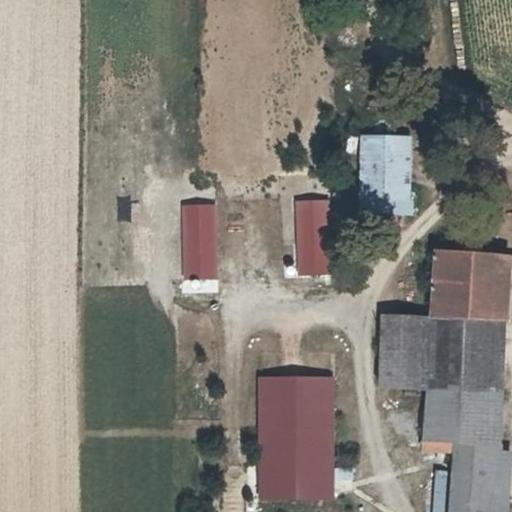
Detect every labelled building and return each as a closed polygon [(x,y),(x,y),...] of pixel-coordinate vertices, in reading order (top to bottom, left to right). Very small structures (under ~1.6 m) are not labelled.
[(410,212),(410,132),(361,132),(361,212),(410,212)] [(447,281),(444,349),(511,352),(511,340),(470,339),(471,281),(447,281)] [(511,281),(471,281),(470,339),(511,340),(511,281)] [(511,406),(511,352),(444,349),(394,347),(391,416),(442,418),(511,422),(511,406)] [(342,511),(343,383),(268,383),(268,511),(342,511)] [(511,422),(442,418),(438,477),(474,479),(471,511),(511,511),(511,482),(508,482),(511,422)]
